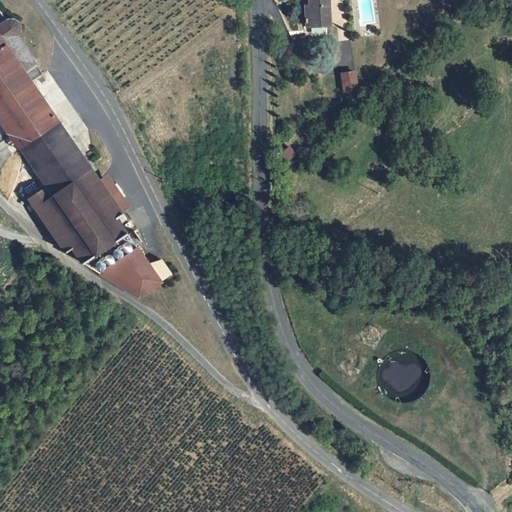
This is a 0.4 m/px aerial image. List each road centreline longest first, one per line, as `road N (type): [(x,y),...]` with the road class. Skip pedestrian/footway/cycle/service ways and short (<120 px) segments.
road 1 (tertiary): [(405,511),(320,456),(249,381),(124,131),(35,0)]
road 2 (tertiary): [(258,0),(264,251),(281,327),(324,396),(458,485),(485,511)]
